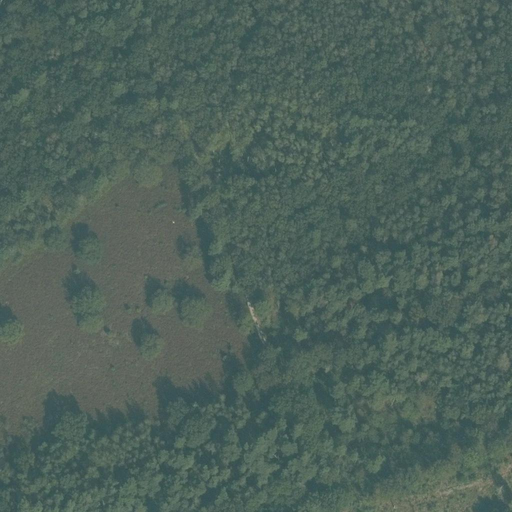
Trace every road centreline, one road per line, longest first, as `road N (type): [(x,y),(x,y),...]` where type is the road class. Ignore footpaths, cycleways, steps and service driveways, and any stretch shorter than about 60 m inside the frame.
road 1 (track): [(138,0),(331,511)]
road 2 (track): [(238,266),(511,161)]
